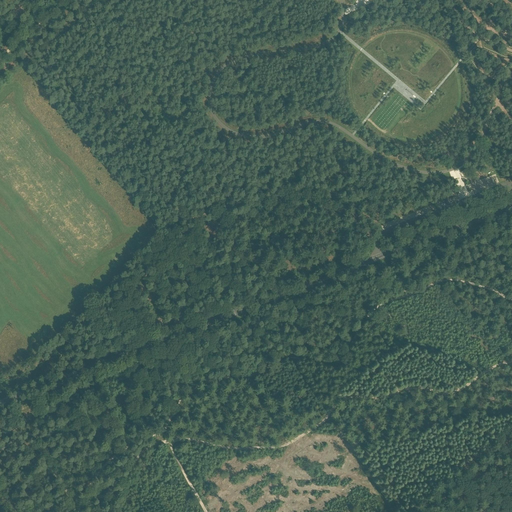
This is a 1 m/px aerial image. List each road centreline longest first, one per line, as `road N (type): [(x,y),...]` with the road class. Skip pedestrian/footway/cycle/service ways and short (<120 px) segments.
road 1 (track): [(511,363),(451,392),(413,388),(345,399),(282,446),(155,444),(95,498),(69,495),(38,438),(17,436),(0,450)]
road 2 (track): [(511,102),(495,105),(462,163),(432,173),(398,165),(315,120),(260,136),(222,125),(210,105),(220,67),(323,43),(340,26),(340,0)]
road 3 (track): [(79,511),(106,462),(161,433),(197,385),(300,357),(340,367),(370,313),(439,282),(463,281),(511,300)]
road 4 (tertiary): [(0,402),(460,225)]
